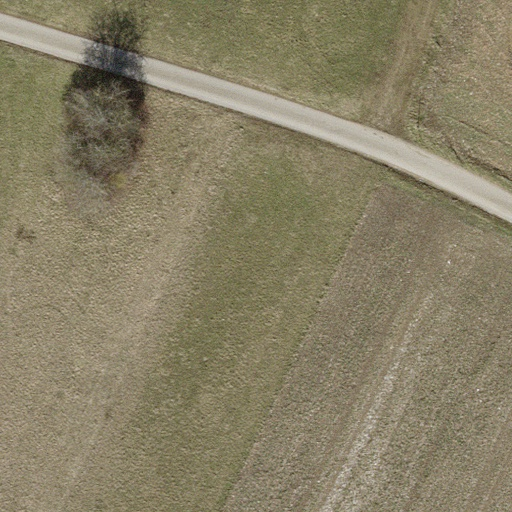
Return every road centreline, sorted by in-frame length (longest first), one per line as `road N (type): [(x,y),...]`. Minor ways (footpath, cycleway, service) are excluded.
road 1 (track): [(511,221),(384,156),(0,28)]
road 2 (track): [(384,156),(437,19),(437,0)]
